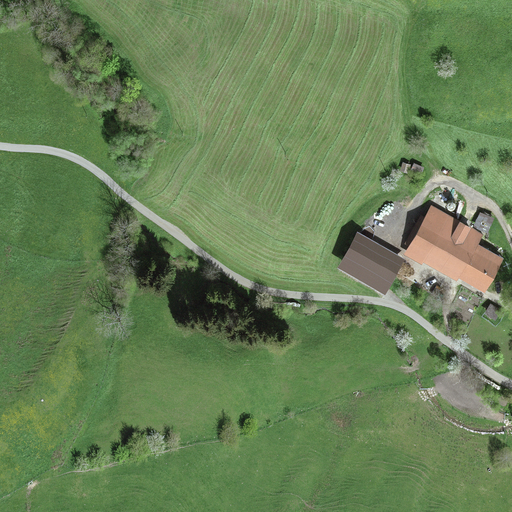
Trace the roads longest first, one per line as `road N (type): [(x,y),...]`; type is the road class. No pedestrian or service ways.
road 1 (residential): [(0,145),(80,160),(259,288),(404,308),(511,384)]
road 2 (track): [(511,243),(498,212),(427,164),(407,129),(404,0)]
